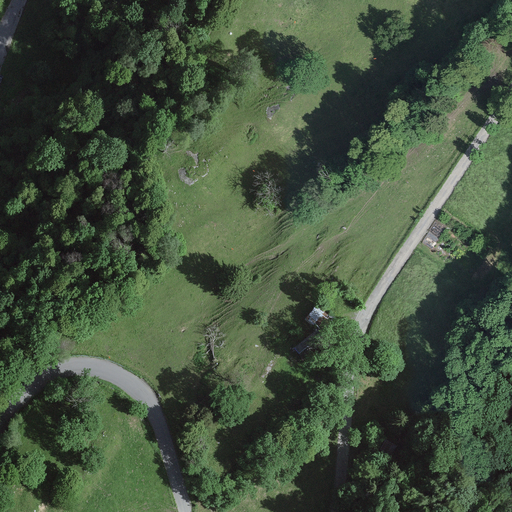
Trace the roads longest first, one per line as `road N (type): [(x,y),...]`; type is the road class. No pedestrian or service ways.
road 1 (unclassified): [(511,91),(359,328),(336,511)]
road 2 (unclassified): [(0,428),(24,390),(52,371),(81,365),(121,376),(154,409),(186,511)]
